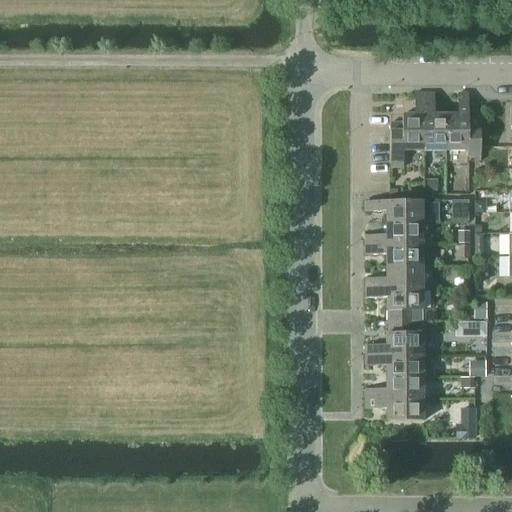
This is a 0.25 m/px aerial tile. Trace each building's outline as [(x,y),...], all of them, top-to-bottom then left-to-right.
[(402,124),(389,124),(390,169),(403,168),(403,152),(423,152),(423,95),(414,95),(414,116),(402,116),(402,124)] [(434,95),(423,95),(423,152),(445,152),(445,116),(434,116),(434,95)] [(457,116),(445,116),(445,152),(466,152),(466,158),(473,158),(473,163),(479,163),(479,158),(480,158),(479,132),(467,132),(467,95),(457,95),(457,116)] [(386,224),(422,224),(422,202),(364,202),(364,213),(386,213),(386,224)] [(422,245),(422,224),(386,224),(386,236),(364,236),(365,245),(422,245)] [(386,267),(422,267),(422,245),(365,245),(365,256),(386,256),(386,267)] [(422,289),(422,267),(386,267),(386,280),(365,280),(365,289),(422,289)] [(422,323),(422,289),(365,289),(365,299),(386,299),(386,312),(388,312),(388,323),(422,323)] [(432,323),(422,323),(388,323),(388,335),(386,335),(386,347),(365,347),(365,357),(423,357),(422,336),(432,336),(432,323)] [(467,332),(467,326),(456,326),(456,337),(463,337),(467,332)] [(423,378),(423,357),(365,357),(365,367),(386,367),(386,377),(423,378)] [(423,400),(423,378),(386,377),(386,390),(365,390),(365,400),(423,400)] [(387,422),(423,422),(423,400),(365,400),(365,410),(387,410),(387,422)]
